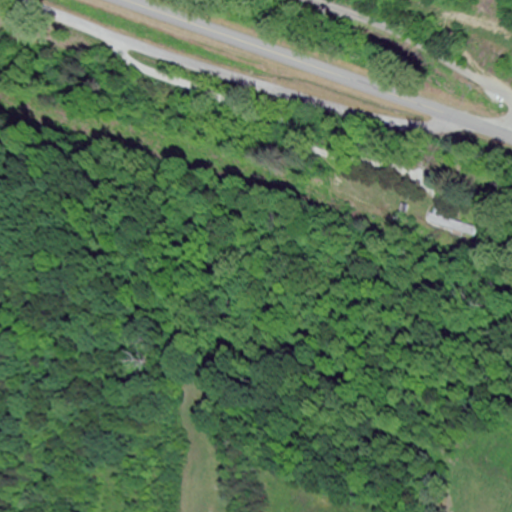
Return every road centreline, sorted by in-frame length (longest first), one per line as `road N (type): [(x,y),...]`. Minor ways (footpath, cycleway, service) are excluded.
road 1 (residential): [(470,123),(381,119),(244,80),(23,0)]
road 2 (secondary): [(124,0),(511,138)]
road 3 (residential): [(303,0),(414,43),(511,102)]
